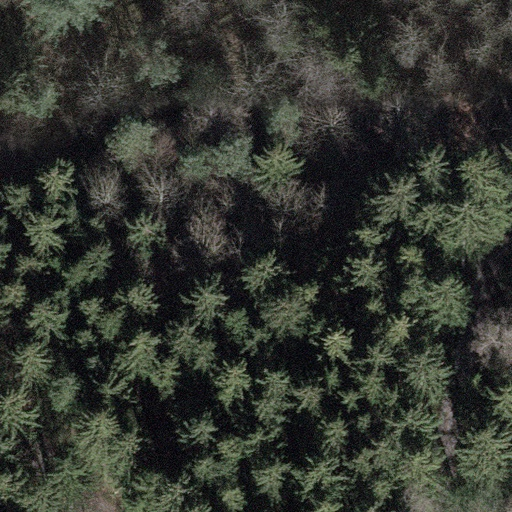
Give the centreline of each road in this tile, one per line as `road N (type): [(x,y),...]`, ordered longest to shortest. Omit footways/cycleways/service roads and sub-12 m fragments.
road 1 (track): [(442,511),(511,142)]
road 2 (track): [(0,421),(90,511)]
